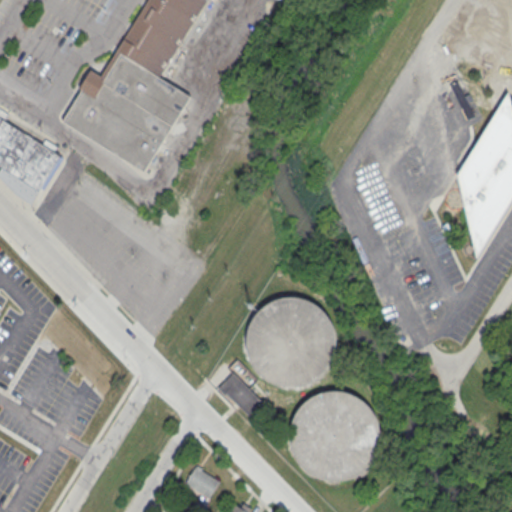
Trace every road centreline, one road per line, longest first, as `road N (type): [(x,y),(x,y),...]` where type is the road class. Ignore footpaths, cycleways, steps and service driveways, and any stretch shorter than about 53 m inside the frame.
road 1 (residential): [(297,511),(0,208)]
road 2 (residential): [(154,369),(64,511)]
road 3 (residential): [(511,282),(444,392)]
